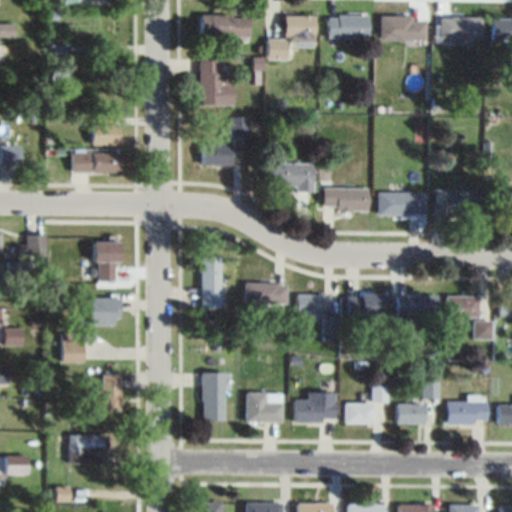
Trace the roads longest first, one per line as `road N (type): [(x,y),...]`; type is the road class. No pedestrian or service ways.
road 1 (residential): [(511,261),(333,260),(200,212),(0,208)]
road 2 (residential): [(156,0),(162,511)]
road 3 (residential): [(511,471),(162,468)]
